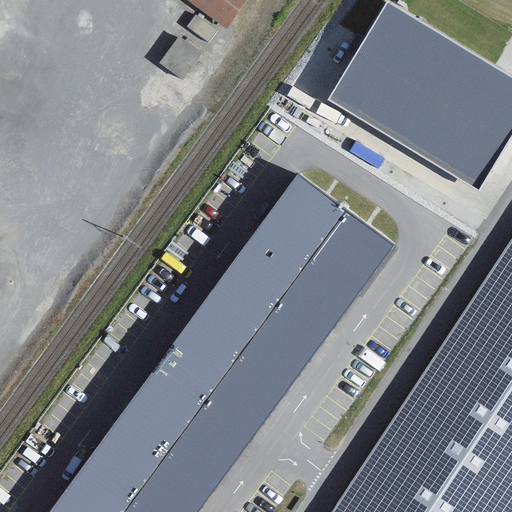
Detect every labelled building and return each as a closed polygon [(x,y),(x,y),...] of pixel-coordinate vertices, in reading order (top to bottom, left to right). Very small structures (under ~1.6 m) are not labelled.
[(249,0),(197,0),(231,25),(249,0)] [(511,74),(389,0),(385,0),(328,95),(479,186),(511,131),(511,74)] [(181,33),(161,59),(182,76),(202,50),(181,33)] [(197,511),(396,240),(299,169),(48,511),(197,511)] [(511,220),(342,511),(486,511),(485,511),(511,465),(511,220)]
